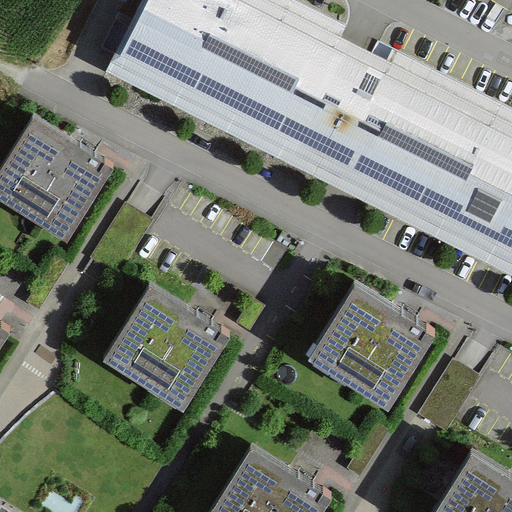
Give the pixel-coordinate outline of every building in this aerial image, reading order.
[(511,116),(275,0),(122,0),(89,68),(511,276),(511,116)] [(0,202),(64,242),(110,169),(32,121),(0,172),(0,202)] [(32,300),(43,306),(66,260),(55,255),(32,300)] [(388,399),(434,326),(357,277),(311,351),(388,399)] [(184,401),(228,330),(151,282),(106,352),(184,401)] [(453,357),(419,413),(449,430),(483,374),(453,357)] [(318,511),(332,490),(252,440),(206,511),(318,511)] [(511,511),(511,470),(472,445),(429,511),(511,511)]
